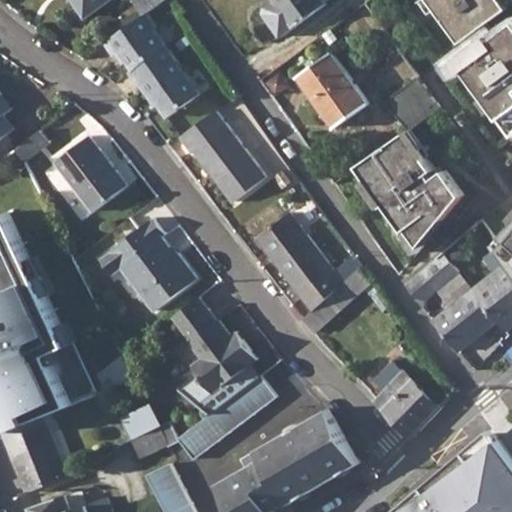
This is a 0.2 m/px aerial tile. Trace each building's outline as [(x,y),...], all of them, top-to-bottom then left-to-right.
[(76,0),(87,15),(109,0),(76,0)] [(134,0),(144,14),(148,11),(163,0),(134,0)] [(278,0),(296,24),(328,1),(327,0),(278,0)] [(510,7),(504,0),(431,0),(463,43),(510,7)] [(144,14),(106,42),(118,56),(122,53),(135,69),(168,45),(156,29),(160,26),(148,11),(144,14)] [(511,105),(511,26),(496,39),(500,44),(479,59),(481,61),(474,66),(469,59),(459,66),(482,96),(489,91),(500,107),(508,101),(511,105)] [(135,69),(132,72),(142,85),(146,82),(172,116),(205,93),(168,45),(135,69)] [(334,51),(302,75),(337,126),(371,103),(334,51)] [(418,76),(386,100),(408,129),(409,128),(440,105),(418,76)] [(0,87),(0,141),(17,128),(6,114),(15,108),(6,95),(0,87)] [(218,109),(182,135),(193,151),(195,151),(233,202),(267,177),(218,109)] [(408,129),(360,163),(407,229),(409,226),(421,244),(464,192),(446,167),(439,171),(409,128),(408,129)] [(43,130),(18,148),(27,163),(29,161),(52,142),(43,130)] [(93,136),(60,162),(97,211),(130,185),(93,136)] [(124,241),(157,215),(150,206),(117,232),(124,241)] [(48,415),(57,411),(63,408),(75,404),(10,211),(0,215),(0,418),(7,434),(48,415)] [(294,213),(261,238),(304,294),(337,269),(294,213)] [(156,218),(103,260),(115,276),(126,267),(146,292),(144,294),(158,312),(200,279),(181,254),(179,256),(164,237),(168,233),(156,218)] [(511,229),(501,242),(511,257),(511,229)] [(446,250),(437,258),(452,278),(462,269),(446,250)] [(437,258),(409,282),(420,298),(428,299),(452,278),(437,258)] [(511,258),(485,280),(464,297),(485,326),(497,316),(507,327),(511,322),(511,295),(510,293),(511,290),(511,258)] [(368,266),(360,273),(372,287),(379,281),(368,266)] [(360,273),(306,321),(318,334),(372,287),(360,273)] [(203,297),(176,317),(183,327),(194,341),(192,343),(203,358),(195,365),(204,377),(185,392),(213,414),(217,410),(229,402),(241,393),(253,384),(264,376),(254,364),(261,358),(256,353),(248,342),(240,330),(235,335),(232,332),(222,319),(220,320),(203,297)] [(464,297),(436,319),(460,351),(479,336),(477,333),(485,326),(464,297)] [(115,362),(101,373),(109,390),(126,383),(135,379),(123,357),(115,362)] [(378,398),(377,400),(408,429),(417,437),(444,408),(393,360),(375,380),(386,390),(378,398)] [(264,376),(253,384),(269,405),(280,397),(264,376)] [(253,384),(241,393),(257,414),(269,405),(253,384)] [(241,393),(229,402),(244,423),(257,414),(241,393)] [(229,402),(217,410),(233,431),(244,423),(229,402)] [(148,405),(124,418),(135,439),(160,426),(148,405)] [(254,459),(248,463),(221,478),(240,511),(277,511),(274,506),(290,496),(291,497),(361,458),(336,414),(330,406),(250,451),(254,459)] [(213,414),(206,419),(221,439),(233,431),(217,410),(213,414)] [(48,415),(7,434),(28,489),(54,480),(72,473),(51,424),(61,420),(57,411),(48,415)] [(206,419),(193,429),(209,448),(221,439),(206,419)] [(61,420),(51,424),(72,473),(79,468),(61,420)] [(160,426),(135,439),(142,454),(144,457),(171,444),(163,425),(160,426)] [(511,511),(511,448),(496,428),(395,511),(511,511)] [(182,438),(180,439),(189,451),(191,453),(195,458),(209,448),(193,429),(182,438)] [(250,451),(243,455),(248,463),(254,459),(250,451)] [(155,483),(156,485),(179,472),(173,460),(157,468),(162,478),(155,483)] [(179,472),(156,485),(163,498),(187,487),(179,472)] [(187,487),(163,498),(163,500),(169,511),(194,500),(187,487)] [(86,493),(65,500),(68,509),(89,503),(90,503),(86,493)] [(63,496),(35,507),(36,511),(124,511),(122,507),(116,509),(112,498),(111,496),(90,503),(89,503),(68,509),(65,500),(63,496)] [(118,496),(112,498),(116,509),(122,507),(118,496)] [(194,500),(169,511),(200,511),(201,511),(194,500)]
